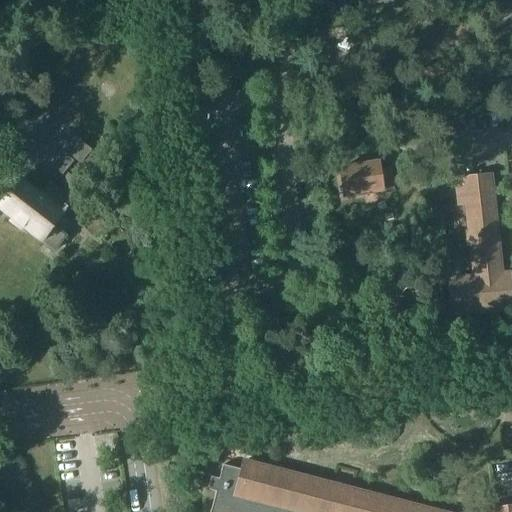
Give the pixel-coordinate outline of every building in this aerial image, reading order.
[(81,143),(70,156),(80,164),(91,151),(81,143)] [(63,154),(52,167),(62,175),(73,162),(63,154)] [(382,191),(378,162),(339,168),(344,197),(382,191)] [(472,276),(449,278),(450,289),(454,318),(511,311),(511,301),(511,289),(509,273),(502,274),(492,174),(455,178),(457,204),(463,204),(468,246),(469,246),(472,276)] [(39,195),(19,178),(0,201),(0,209),(54,253),(68,236),(55,226),(85,188),(68,175),(57,189),(49,182),(39,195)] [(205,459),(215,461),(220,444),(210,441),(205,459)] [(437,511),(242,461),(240,469),(222,465),(218,478),(210,477),(207,489),(215,491),(209,511),(437,511)]
